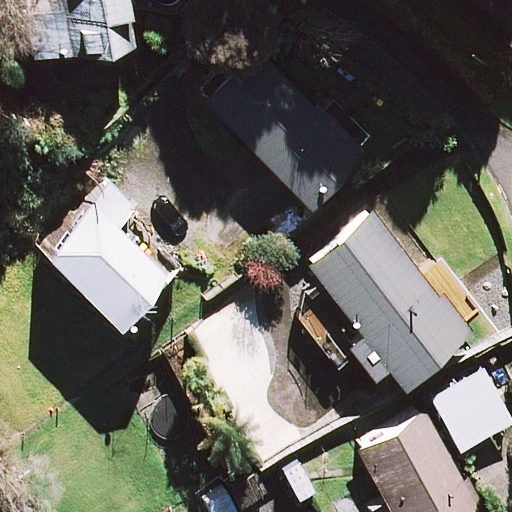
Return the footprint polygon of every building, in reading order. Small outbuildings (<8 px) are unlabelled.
[(126,45),(122,0),(24,0),(29,52),(126,45)] [(304,98),(253,46),(202,96),(305,203),(366,144),(313,89),(304,98)] [(166,274),(92,201),(41,253),(116,326),(166,274)] [(469,332),(374,209),(306,261),(362,335),(348,346),(387,396),(469,332)] [(353,410),(262,277),(181,333),(271,466),(353,410)] [(511,421),(480,367),(429,396),(460,450),(511,421)] [(484,511),(426,408),(356,448),(392,511),(484,511)] [(236,511),(226,488),(205,498),(212,511),(236,511)] [(297,511),(292,500),(268,511),(297,511)]
